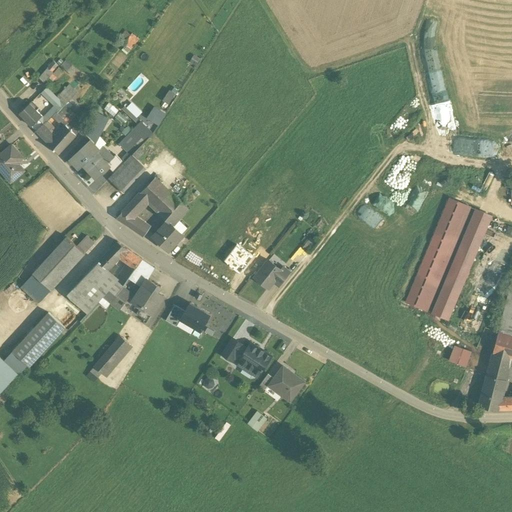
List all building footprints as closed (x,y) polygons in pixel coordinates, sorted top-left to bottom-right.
[(134,34),(124,44),(131,50),(140,40),(134,34)] [(67,59),(61,66),(73,77),(79,71),(67,59)] [(39,76),(46,83),(61,66),(55,60),(39,76)] [(70,84),(57,98),(65,105),(67,104),(68,104),(79,93),(70,84)] [(47,88),(38,96),(41,98),(45,102),(52,93),(47,88)] [(57,98),(52,93),(45,102),(52,109),(56,113),(56,112),(57,113),(58,113),(65,105),(57,98)] [(138,117),(143,112),(133,102),(128,107),(138,117)] [(106,109),(114,117),(120,111),(111,103),(106,109)] [(42,117),(30,104),(20,114),(32,127),(42,117)] [(56,117),(66,126),(72,132),(82,121),(76,116),(78,114),(68,104),(67,104),(65,105),(58,113),(59,114),(56,117)] [(52,109),(43,118),(47,122),(56,113),(52,109)] [(112,121),(96,111),(84,133),(98,147),(112,121)] [(56,113),(47,122),(49,125),(56,117),(59,114),(58,113),(57,113),(56,112),(56,113)] [(121,113),(116,120),(125,127),(130,120),(121,113)] [(53,136),(42,125),(36,131),(58,154),(71,141),(61,131),(56,136),(54,134),(53,136)] [(145,125),(140,130),(149,138),(153,133),(145,125)] [(72,132),(66,126),(61,131),(71,141),(76,136),(72,132)] [(140,130),(137,127),(127,138),(136,146),(139,148),(149,138),(140,130)] [(136,146),(127,138),(121,145),(129,153),(136,146)] [(90,141),(77,153),(77,154),(71,160),(79,168),(83,165),(96,179),(109,167),(110,167),(107,164),(98,154),(96,152),(99,150),(90,141)] [(2,154),(0,155),(0,170),(11,183),(24,171),(19,165),(19,161),(23,158),(12,145),(2,154)] [(129,153),(121,161),(124,164),(132,155),(136,151),(139,148),(136,146),(129,153)] [(113,159),(103,148),(98,154),(107,164),(113,159)] [(132,155),(137,159),(141,155),(136,151),(132,155)] [(115,173),(109,179),(120,190),(144,166),(137,159),(132,155),(124,164),(115,173)] [(113,159),(107,164),(110,167),(109,167),(115,173),(124,164),(121,161),(116,156),(113,159)] [(155,178),(141,192),(132,202),(140,209),(149,200),(163,185),(155,178)] [(163,185),(149,200),(160,211),(174,195),(163,185)] [(174,195),(160,211),(160,214),(168,221),(173,226),(188,208),(174,195)] [(470,208),(447,198),(404,302),(427,312),(470,208)] [(140,209),(132,202),(124,210),(132,217),(140,209)] [(491,216),(474,209),(431,313),(448,320),(491,216)] [(132,217),(124,210),(117,218),(129,226),(134,219),(132,217)] [(134,219),(129,226),(145,236),(151,228),(134,219)] [(173,226),(168,221),(153,237),(169,251),(183,235),(173,226)] [(86,236),(76,246),(84,254),(94,243),(86,236)] [(67,237),(33,274),(51,290),(84,254),(76,246),(67,237)] [(308,238),(301,247),(307,252),(314,243),(308,238)] [(118,242),(98,263),(106,271),(108,269),(113,264),(119,257),(128,264),(136,256),(118,242)] [(224,261),(240,273),(251,256),(236,245),(224,261)] [(502,274),(508,256),(486,249),(472,288),(475,288),(471,301),(477,304),(476,309),(482,311),(489,289),(495,291),(501,274),(502,274)] [(136,256),(128,264),(129,265),(117,281),(123,286),(128,279),(132,272),(135,268),(142,259),(137,256),(136,256)] [(156,269),(142,259),(135,268),(132,272),(128,279),(142,287),(147,279),(149,280),(156,269)] [(281,270),(269,260),(255,278),(268,288),(273,282),(282,271),(281,270)] [(98,263),(67,295),(71,300),(75,302),(73,304),(76,306),(77,305),(87,314),(93,307),(103,297),(104,296),(109,289),(116,295),(122,287),(123,286),(117,281),(111,276),(106,271),(98,263)] [(282,271),(273,282),(279,286),(290,271),(284,267),(281,270),(282,271)] [(51,290),(33,274),(24,285),(41,301),(51,290)] [(511,277),(498,331),(511,335),(511,277)] [(149,280),(147,279),(142,287),(133,300),(142,305),(153,313),(163,297),(157,293),(160,287),(149,280)] [(122,287),(116,295),(110,302),(119,309),(130,294),(122,287)] [(116,295),(109,289),(104,296),(110,302),(116,295)] [(211,316),(190,304),(186,311),(180,320),(201,333),(211,316)] [(153,313),(142,305),(136,314),(148,321),(153,313)] [(180,320),(186,311),(175,305),(165,320),(176,327),(180,320)] [(50,314),(14,353),(30,367),(65,328),(50,314)] [(511,335),(498,331),(493,353),(511,359),(511,358),(511,335)] [(106,372),(108,373),(132,345),(121,335),(96,364),(106,372)] [(243,345),(233,338),(222,354),(233,361),(236,355),(242,346),(243,345)] [(258,349),(250,344),(246,349),(241,358),(239,361),(251,369),(252,373),(256,375),(260,375),(271,357),(263,352),(263,351),(259,348),(258,349)] [(458,345),(452,362),(468,368),(474,350),(458,345)] [(246,349),(242,346),(236,355),(241,358),(246,349)] [(511,359),(493,353),(487,374),(506,380),(509,369),(511,359)] [(0,392),(18,374),(0,357),(0,392)] [(106,372),(96,364),(86,377),(95,384),(106,372)] [(274,378),(270,384),(271,384),(283,394),(282,395),(291,402),(303,385),(289,374),(291,372),(283,366),(274,378)] [(268,374),(260,386),(266,390),(271,384),(270,384),(274,378),(268,374)] [(506,380),(487,374),(479,405),(498,410),(501,399),(506,380)] [(511,398),(501,399),(498,410),(511,409),(511,398)] [(267,419),(257,411),(247,424),(257,431),(267,419)]
